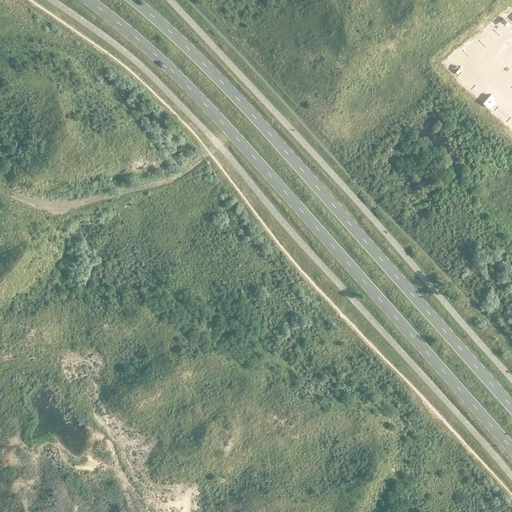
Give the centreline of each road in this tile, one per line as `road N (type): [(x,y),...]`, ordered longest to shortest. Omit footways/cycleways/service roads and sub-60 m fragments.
road 1 (primary): [(84,0),(226,129),(511,448)]
road 2 (primary): [(511,405),(185,47),(132,0)]
